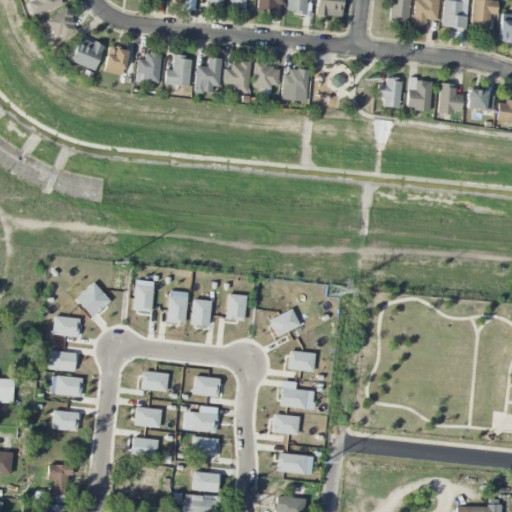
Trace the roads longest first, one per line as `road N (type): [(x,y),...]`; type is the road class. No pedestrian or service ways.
road 1 (residential): [(511,73),(461,60),(126,23),(92,0)]
road 2 (residential): [(511,461),(335,442)]
road 3 (residential): [(113,348),(96,511)]
road 4 (residential): [(248,363),(241,511)]
road 5 (residential): [(248,363),(113,348)]
